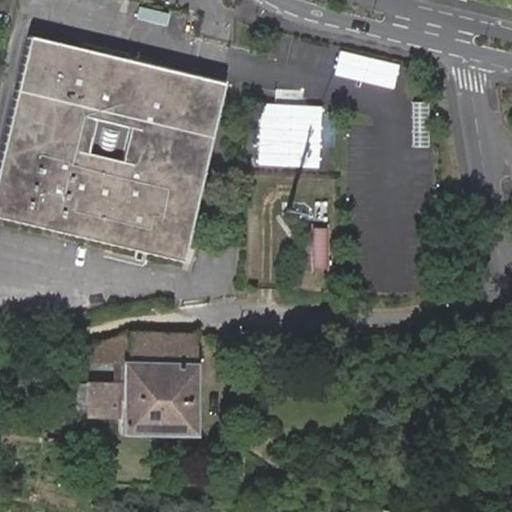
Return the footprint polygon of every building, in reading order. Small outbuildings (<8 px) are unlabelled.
[(223,85),(27,38),(0,146),(0,218),(178,263),(223,85)] [(431,102),(414,102),(413,145),(430,146),(431,102)] [(314,158),(304,159),(304,170),(314,170),(314,158)] [(324,262),(325,225),(307,225),(307,263),(324,262)] [(129,333),(78,352),(79,362),(123,363),(123,385),(87,384),(87,416),(122,417),(122,433),(193,435),(194,333),(129,333)]
